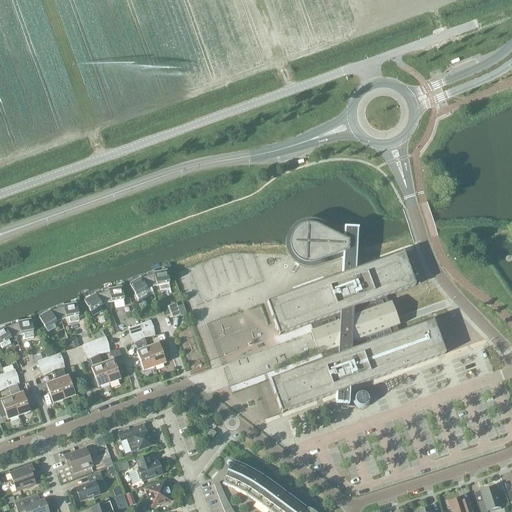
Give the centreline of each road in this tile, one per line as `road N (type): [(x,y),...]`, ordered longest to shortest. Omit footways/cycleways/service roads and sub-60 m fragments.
road 1 (unclassified): [(0,194),(363,64)]
road 2 (tertiary): [(14,229),(170,174),(354,126)]
road 3 (residential): [(511,359),(434,268),(392,144)]
road 4 (residential): [(37,440),(187,385),(234,422)]
road 5 (residential): [(352,504),(511,452)]
road 6 (residential): [(234,422),(352,504)]
